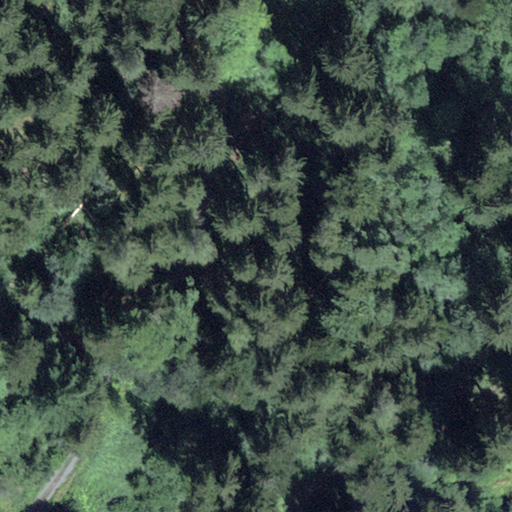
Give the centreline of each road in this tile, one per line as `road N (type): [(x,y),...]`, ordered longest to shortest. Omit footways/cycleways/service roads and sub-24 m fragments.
road 1 (track): [(33,511),(79,452),(120,344),(201,236),(215,106),(247,0)]
road 2 (track): [(511,309),(447,399),(320,476),(294,511)]
